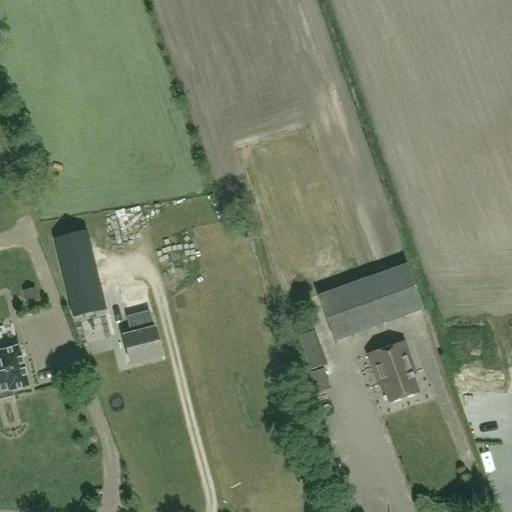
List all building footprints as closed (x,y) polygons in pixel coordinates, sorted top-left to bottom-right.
[(72,319),(103,311),(84,233),(53,241),(72,319)] [(405,264),(318,295),(334,342),(421,311),(405,264)] [(129,302),(144,296),(140,285),(125,291),(129,302)] [(153,330),(121,338),(128,366),(160,358),(153,330)] [(401,345),(368,357),(378,386),(382,384),(388,402),(417,392),(401,345)] [(0,394),(28,387),(19,350),(19,349),(19,347),(16,348),(17,348),(0,352),(0,394)] [(324,371),(309,375),(315,395),(330,391),(324,371)]
